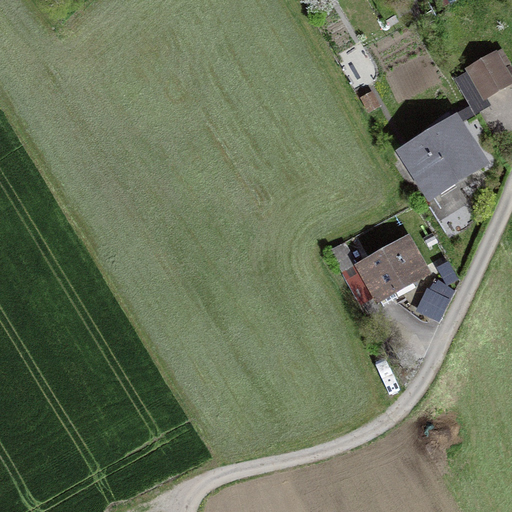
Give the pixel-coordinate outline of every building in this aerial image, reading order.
[(495,55),(468,71),(484,98),(511,82),(495,55)] [(455,125),(407,156),(429,192),(478,161),(455,125)] [(359,268),(376,300),(393,290),(392,287),(424,269),(408,240),(359,268)] [(356,263),(345,243),(330,251),(341,271),(356,263)] [(453,287),(434,281),(425,312),(443,318),(453,287)]
